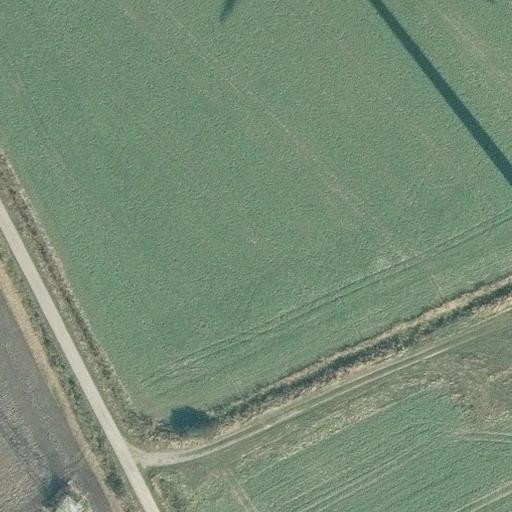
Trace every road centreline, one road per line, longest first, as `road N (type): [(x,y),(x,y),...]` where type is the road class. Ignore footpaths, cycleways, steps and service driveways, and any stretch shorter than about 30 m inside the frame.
road 1 (track): [(511,284),(223,448),(114,455)]
road 2 (unclassified): [(144,511),(0,233)]
